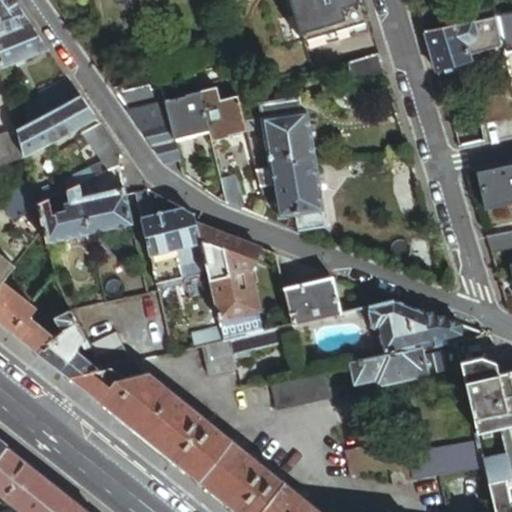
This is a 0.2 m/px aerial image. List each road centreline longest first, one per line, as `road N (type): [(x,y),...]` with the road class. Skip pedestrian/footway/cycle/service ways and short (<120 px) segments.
road 1 (unclassified): [(32,0),(153,176),(220,216),(485,320)]
road 2 (tertiary): [(0,387),(155,511)]
road 3 (residential): [(386,0),(437,169)]
road 4 (residential): [(437,169),(485,320)]
road 5 (unknown): [(299,448),(322,473),(416,511)]
